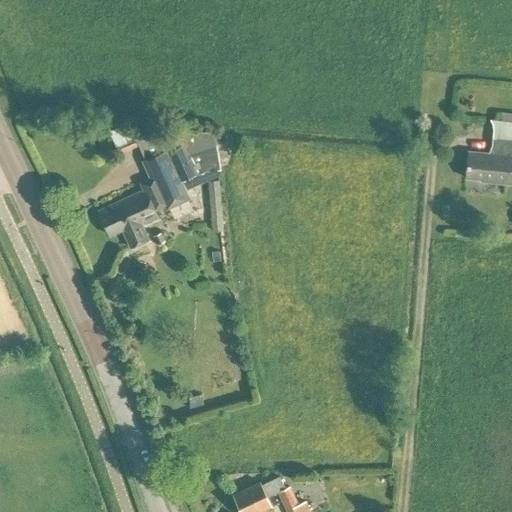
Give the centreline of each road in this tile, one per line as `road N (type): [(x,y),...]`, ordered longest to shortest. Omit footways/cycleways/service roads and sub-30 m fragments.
road 1 (secondary): [(156,511),(102,357),(0,137)]
road 2 (track): [(401,511),(431,150),(458,141)]
